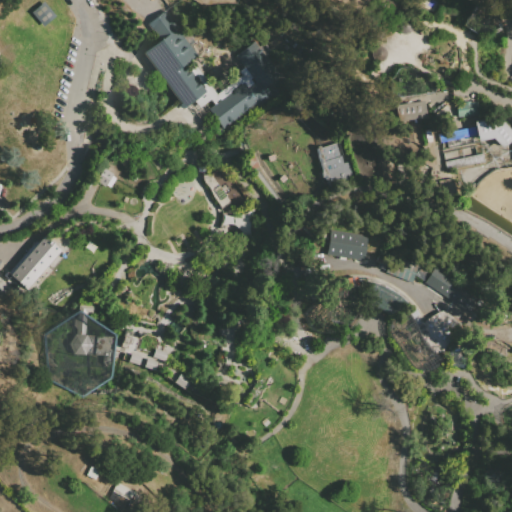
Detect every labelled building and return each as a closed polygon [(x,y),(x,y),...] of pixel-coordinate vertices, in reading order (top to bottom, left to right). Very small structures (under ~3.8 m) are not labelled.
[(428,0),(418,0),(417,3),(428,9),(432,2),(428,0)] [(29,11),(41,1),(51,12),(54,15),(41,25),(31,13),(29,11)] [(142,51),(145,55),(141,58),(151,72),(155,69),(164,82),(178,100),(179,102),(177,104),(181,108),(187,103),(193,99),(205,90),(189,69),(183,61),(197,51),(166,8),(145,22),(158,39),(142,51)] [(380,38),(383,37),(385,35),(387,31),(387,27),(385,24),(381,22),(377,22),(374,24),(372,26),(371,30),(372,33),(373,35),(377,37),(380,38)] [(208,108),(213,104),(242,83),(246,88),(253,83),(254,83),(251,78),(243,67),(234,54),(244,47),(254,40),(279,75),(269,82),(265,85),(271,93),(222,128),(211,112),(208,108)] [(380,47),(383,48),(386,51),(387,54),(386,58),(384,61),(380,63),(375,63),(371,59),(370,54),(372,49),(376,47),(380,47)] [(189,69),(195,65),(216,94),(241,76),(238,71),(243,67),(251,78),(250,79),(253,83),(246,88),(242,83),(213,104),(210,100),(199,108),(193,99),(205,90),(189,69)] [(424,100),(427,117),(398,122),(395,105),(424,100)] [(476,100),(478,114),(457,116),(455,103),(476,100)] [(494,124),(496,131),(502,133),(507,128),(505,121),(499,120),(494,124)] [(483,127),(485,133),(491,135),(496,131),(494,124),(488,122),(483,127)] [(444,167),(438,134),(476,127),(482,160),(444,167)] [(502,133),(503,139),(509,141),(511,138),(511,129),(507,128),(502,133)] [(317,147),(334,142),(344,176),(326,181),(317,147)] [(492,170),(489,162),(478,167),(483,177),(492,170)] [(102,167),(111,173),(103,187),(98,184),(93,181),(102,167)] [(475,168),(477,176),(472,178),(471,175),(469,170),(475,168)] [(201,175),(210,174),(219,187),(224,183),(229,190),(224,193),(229,201),(219,208),(219,206),(215,200),(211,196),(209,190),(206,185),(204,184),(201,180),(201,175)] [(452,178),(454,193),(439,195),(437,180),(452,178)] [(224,219),(235,211),(250,200),(252,203),(254,206),(255,210),(256,213),(256,217),(256,222),(256,226),(255,230),(253,235),(251,238),(249,241),(245,244),(243,246),(241,244),(230,228),(224,219)] [(233,203),(235,206),(233,208),(226,211),(226,208),(233,203)] [(366,236),(328,229),(324,254),(362,261),(366,236)] [(24,289),(59,250),(43,236),(8,275),(24,289)] [(383,271),(409,282),(416,265),(390,254),(383,271)] [(293,259),(302,280),(308,277),(300,256),(293,259)] [(383,256),(388,258),(383,269),(379,267),(383,256)] [(434,267),(423,283),(465,310),(476,294),(434,267)] [(420,268),(415,276),(423,280),(427,272),(420,268)] [(128,292),(141,305),(129,318),(127,316),(123,320),(119,316),(123,312),(115,305),(128,292)] [(91,305),(77,305),(75,333),(73,333),(67,342),(73,353),(87,353),(87,355),(104,355),(104,364),(109,366),(111,360),(117,358),(120,359),(123,353),(113,349),(114,338),(88,337),(85,333),(84,333),(84,313),(91,314),(91,309),(91,305)] [(406,312),(410,318),(417,313),(412,307),(406,312)] [(440,310),(459,323),(446,341),(436,335),(434,329),(430,331),(427,327),(440,310)] [(427,327),(424,319),(413,325),(418,335),(421,341),(428,348),(433,352),(436,349),(440,351),(446,341),(436,335),(434,329),(430,331),(427,327)] [(120,359),(158,371),(160,364),(164,353),(155,350),(157,344),(154,338),(144,335),(138,338),(138,339),(130,336),(131,334),(123,332),(118,347),(124,350),(123,351),(123,353),(120,359)] [(165,377),(190,394),(197,384),(172,366),(169,371),(165,377)] [(243,403),(249,394),(248,393),(256,380),(254,379),(255,377),(258,377),(265,381),(263,384),(266,386),(265,388),(263,387),(256,399),(255,398),(249,408),(243,403)] [(79,475),(84,465),(92,470),(87,479),(79,475)] [(122,501),(105,491),(110,482),(127,491),(122,501)] [(105,491),(99,502),(116,511),(122,501),(105,491)]
